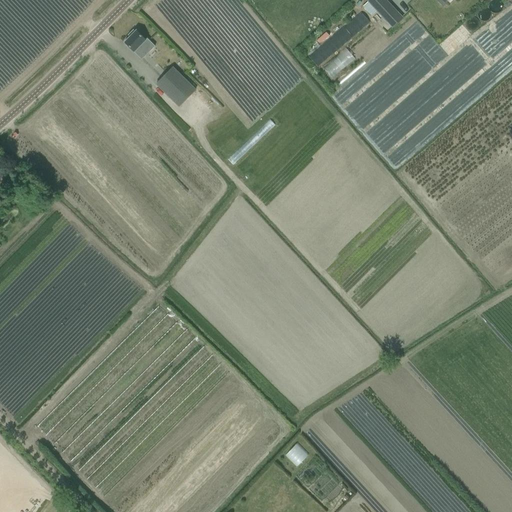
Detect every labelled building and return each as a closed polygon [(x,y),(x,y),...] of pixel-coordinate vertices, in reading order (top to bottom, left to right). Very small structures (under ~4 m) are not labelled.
[(384,0),(369,0),(368,2),(386,21),(396,12),(384,0)] [(421,42),(445,21),(437,13),(414,34),(421,42)] [(124,43),(141,60),(155,46),(147,38),(145,40),(136,31),(135,32),(134,31),(128,36),(130,37),(124,43)] [(381,77),(399,67),(403,73),(411,69),(403,57),(406,55),(402,48),(374,65),(381,77)] [(324,74),(334,84),(354,66),(345,56),(324,74)] [(155,85),(178,108),(195,90),(172,67),(155,85)] [(243,153),(232,159),(235,165),(246,159),(243,153)] [(163,306),(40,430),(92,481),(215,357),(163,306)] [(304,467),(315,456),(305,446),(288,464),(298,474),(300,472),(295,467),(299,462),(304,467)]
